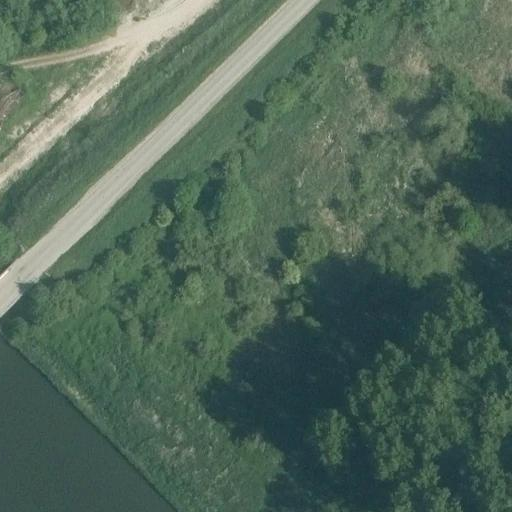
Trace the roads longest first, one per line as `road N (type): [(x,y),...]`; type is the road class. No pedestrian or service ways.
road 1 (tertiary): [(0,295),(302,0)]
road 2 (track): [(0,70),(95,44),(167,0)]
